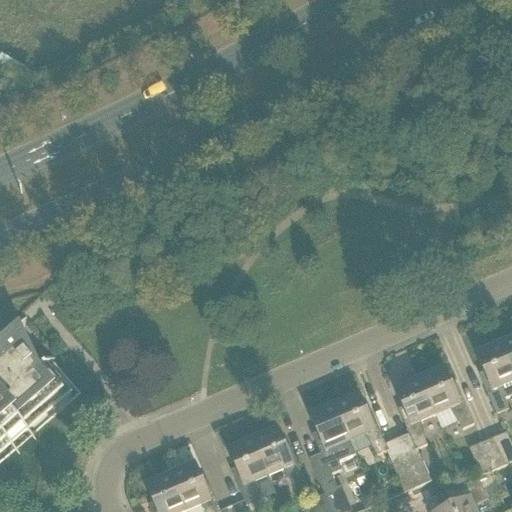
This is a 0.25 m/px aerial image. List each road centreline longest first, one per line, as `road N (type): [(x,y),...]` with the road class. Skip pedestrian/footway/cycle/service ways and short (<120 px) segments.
road 1 (secondary): [(0,243),(216,145),(478,0)]
road 2 (residential): [(110,511),(109,481),(121,453),(511,283)]
road 3 (secondary): [(352,0),(0,174)]
